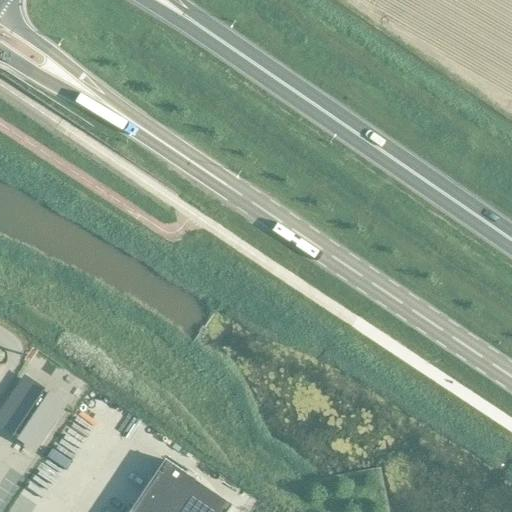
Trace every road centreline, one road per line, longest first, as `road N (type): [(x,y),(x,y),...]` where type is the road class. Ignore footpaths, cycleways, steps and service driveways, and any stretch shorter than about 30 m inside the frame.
road 1 (secondary): [(511,377),(104,103)]
road 2 (trunk): [(511,241),(162,0)]
road 3 (secondary): [(104,103),(0,11)]
